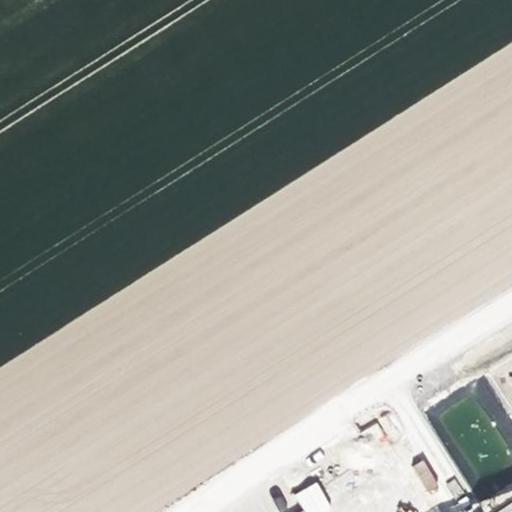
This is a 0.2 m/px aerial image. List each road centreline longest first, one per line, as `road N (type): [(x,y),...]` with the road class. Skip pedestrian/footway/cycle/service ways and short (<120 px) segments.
road 1 (track): [(511,306),(186,511)]
road 2 (track): [(456,511),(379,390)]
